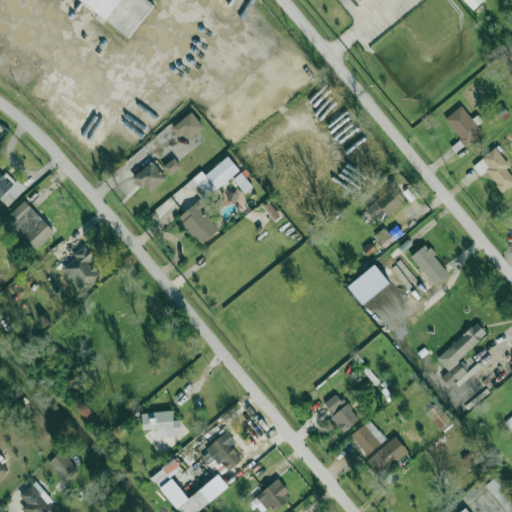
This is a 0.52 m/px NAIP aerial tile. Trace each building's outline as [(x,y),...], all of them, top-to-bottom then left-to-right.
[(150,0),(79,0),(129,37),(155,3),(150,0)] [(444,119),(465,145),(482,132),(476,124),(462,105),(444,119)] [(174,126),(187,142),(204,127),(191,111),(174,126)] [(294,149),(302,158),(293,165),(311,185),(332,168),(307,138),(294,149)] [(486,171),(503,193),(511,185),(511,175),(506,169),(510,166),(495,147),(472,166),(481,176),(486,171)] [(205,176),(216,189),(238,169),(227,157),(205,176)] [(181,166),(174,158),(163,167),(170,175),(181,166)] [(133,177),(148,194),(166,178),(152,161),(133,177)] [(252,187),(241,173),(233,179),(245,193),(252,187)] [(0,177),(0,201),(7,208),(19,196),(0,177)] [(406,203),(395,187),(365,208),(376,224),(406,203)] [(12,224),(37,249),(55,232),(25,201),(10,215),(16,221),(12,224)] [(219,229),(196,202),(178,219),(201,245),(219,229)] [(265,206),(274,220),(279,217),(271,203),(265,206)] [(374,236),(384,248),(394,239),(384,227),(374,236)] [(376,249),(371,242),(362,249),(367,256),(376,249)] [(449,273),(424,246),(411,257),(435,285),(449,273)] [(81,292),(101,279),(90,261),(94,259),(87,247),(62,263),(81,292)] [(466,371),(457,361),(487,333),(476,322),(437,358),(457,380),(466,371)] [(364,372),(376,384),(380,381),(368,368),(364,372)] [(325,403),(331,412),(342,403),(336,395),(325,403)] [(359,419),(346,404),(332,417),(345,432),(359,419)] [(428,411),(442,432),(452,425),(438,404),(428,411)] [(156,437),(181,435),(180,420),(173,420),(172,411),(142,413),(143,430),(156,429),(156,437)] [(368,455),(386,438),(368,420),(351,438),(368,455)] [(240,457),(231,447),(236,443),(226,431),(205,450),(224,471),(240,457)] [(369,462),(382,475),(407,451),(394,437),(369,462)] [(49,462),(67,482),(79,471),(62,451),(49,462)] [(0,479),(8,472),(0,462),(0,479)] [(171,498),(181,488),(162,468),(152,478),(171,498)] [(485,485),(506,511),(511,511),(511,494),(496,476),(485,485)] [(261,493),(276,511),(289,501),(274,482),(261,493)] [(25,511),(57,511),(49,498),(44,501),(34,485),(21,493),(28,506),(24,509),(25,511)]
